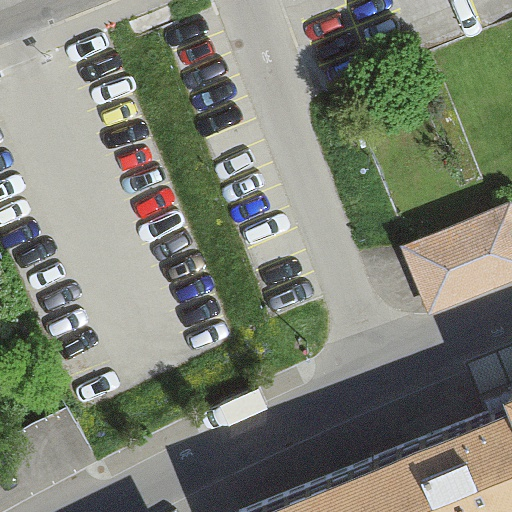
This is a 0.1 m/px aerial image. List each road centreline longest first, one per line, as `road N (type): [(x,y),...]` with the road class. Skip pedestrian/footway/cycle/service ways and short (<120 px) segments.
road 1 (residential): [(248,0),(381,363)]
road 2 (residential): [(84,511),(381,363)]
road 3 (residential): [(381,363),(511,309)]
